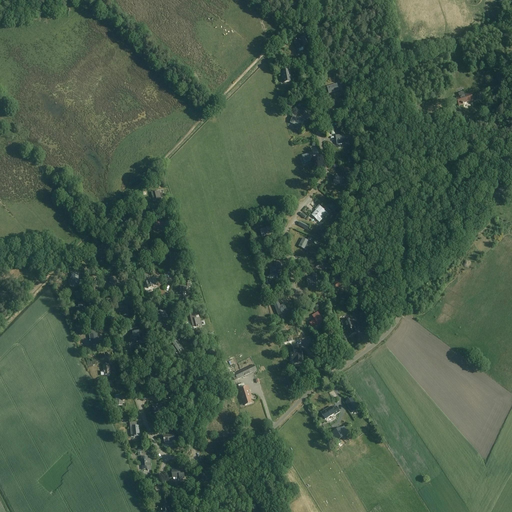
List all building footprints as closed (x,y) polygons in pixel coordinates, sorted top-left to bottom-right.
[(301,40),(294,42),(297,50),(303,48),(301,40)] [(282,71),(284,83),(291,82),(289,70),(282,71)] [(327,90),(329,96),(339,93),(337,87),(327,90)] [(459,106),(464,104),(463,103),(468,102),(469,103),(474,101),(471,93),(462,96),(456,98),(459,106)] [(300,128),(304,120),(293,116),(290,123),(300,128)] [(344,143),(344,139),(348,139),(347,135),(335,136),(336,138),(336,144),(344,143)] [(310,154),(302,156),(304,163),(312,160),(310,154)] [(333,184),(345,186),(347,178),(335,176),(333,184)] [(506,194),(503,187),(492,191),(494,197),(506,194)] [(161,199),(164,198),(162,193),(160,194),(159,191),(156,192),(156,191),(151,192),(153,198),(156,198),(157,200),(161,199)] [(329,207),(335,212),(338,208),(332,204),(329,207)] [(312,216),(320,223),(327,215),(319,207),(312,216)] [(124,225),(127,229),(133,223),(130,221),(131,220),(128,216),(123,221),(126,223),(124,225)] [(153,229),(156,230),(160,231),(161,228),(163,229),(165,229),(167,225),(159,223),(155,221),(153,229)] [(271,226),(260,230),(262,236),(273,233),(271,226)] [(308,241),(303,239),(299,247),(304,249),(308,241)] [(142,247),(140,253),(143,254),(142,257),(146,259),(149,260),(152,252),(149,252),(146,250),(146,249),(142,247)] [(181,260),(179,252),(175,253),(175,252),(170,253),(172,259),(175,258),(176,261),(181,260)] [(277,275),(277,279),(281,279),(281,270),(280,270),(280,268),(281,268),(281,262),(276,262),(276,268),(270,268),(270,275),(277,275)] [(306,277),(307,284),(316,284),(316,273),(312,274),(312,277),(306,277)] [(70,279),(71,283),(73,283),(73,285),(79,284),(78,274),(72,275),(72,279),(70,279)] [(151,280),(150,279),(146,280),(148,287),(151,286),(151,288),(156,287),(154,280),(151,280)] [(184,293),(183,295),(183,299),(189,299),(189,296),(188,295),(188,288),(185,288),(185,286),(180,286),(180,292),(184,293)] [(285,312),(284,311),(286,310),(284,305),(280,306),(279,303),(274,305),(278,315),(285,312)] [(128,316),(127,306),(120,306),(120,312),(123,311),(123,316),(128,316)] [(167,318),(165,311),(161,312),(161,311),(157,313),(159,319),(162,318),(163,320),(167,318)] [(314,320),(310,323),(313,328),(323,322),(317,312),(312,316),(314,320)] [(196,320),(195,318),(194,313),(190,315),(191,319),(192,326),(196,325),(196,327),(201,326),(199,319),(196,320)] [(356,333),(353,325),(351,319),(344,322),(344,321),(341,322),(343,325),(345,324),(348,330),(346,331),(348,337),(356,333)] [(99,347),(96,330),(88,331),(90,341),(89,341),(90,348),(99,347)] [(130,336),(131,344),(139,343),(138,336),(130,336)] [(183,351),(178,344),(177,349),(175,345),(171,348),(175,353),(177,351),(179,353),(183,351)] [(291,353),(292,360),(295,360),(295,364),(302,363),(302,352),(300,352),(291,353)] [(232,376),(235,381),(257,370),(254,365),(232,376)] [(154,387),(157,386),(156,378),(153,379),(153,377),(147,377),(148,387),(154,387)] [(249,394),(248,391),(249,391),(248,386),(238,390),(242,401),(243,400),(245,406),(252,404),(250,398),(251,398),(250,394),(249,394)] [(352,413),(358,409),(352,399),(346,403),(352,413)] [(153,413),(160,413),(160,415),(164,415),(163,411),(163,406),(153,407),(153,413)] [(335,415),(340,412),(336,407),(332,409),(331,407),(321,413),(325,420),(335,414),(335,415)] [(131,437),(133,437),(133,438),(140,437),(139,426),(136,426),(136,423),(132,423),(130,423),(131,437)] [(341,428),(332,433),(337,441),(342,438),(344,440),(347,438),(341,428)] [(148,457),(141,458),(142,470),(148,469),(148,472),(152,471),(150,460),(148,461),(148,457)]
